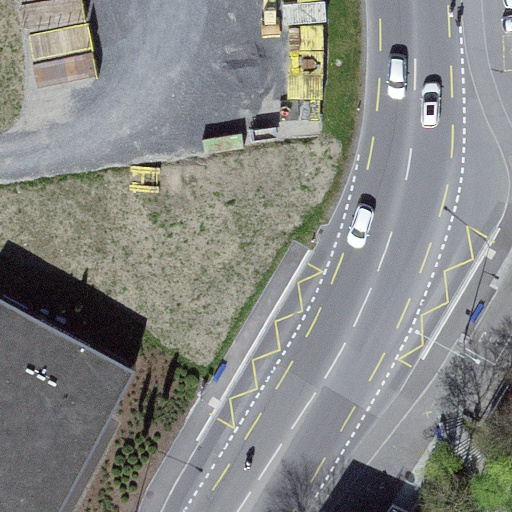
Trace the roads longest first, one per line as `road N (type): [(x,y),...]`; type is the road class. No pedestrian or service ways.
road 1 (tertiary): [(415,0),(415,136),(399,213),(343,342),(244,511)]
road 2 (track): [(0,158),(116,140),(175,78),(161,0)]
